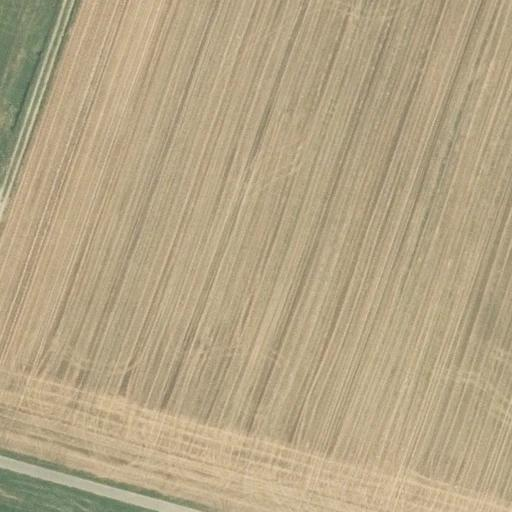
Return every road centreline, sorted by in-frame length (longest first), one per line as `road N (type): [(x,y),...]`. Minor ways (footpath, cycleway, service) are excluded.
road 1 (track): [(0,192),(66,0)]
road 2 (track): [(0,463),(172,511)]
